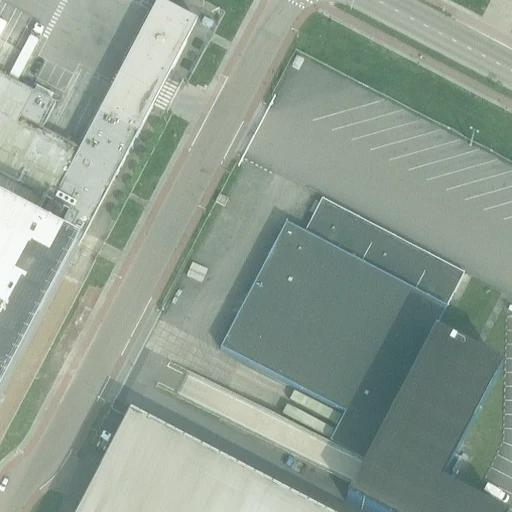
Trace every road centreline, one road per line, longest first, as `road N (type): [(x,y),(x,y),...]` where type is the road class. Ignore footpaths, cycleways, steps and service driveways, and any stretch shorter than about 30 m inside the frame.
road 1 (unclassified): [(3,511),(51,453),(284,0)]
road 2 (tertiary): [(511,71),(376,0)]
